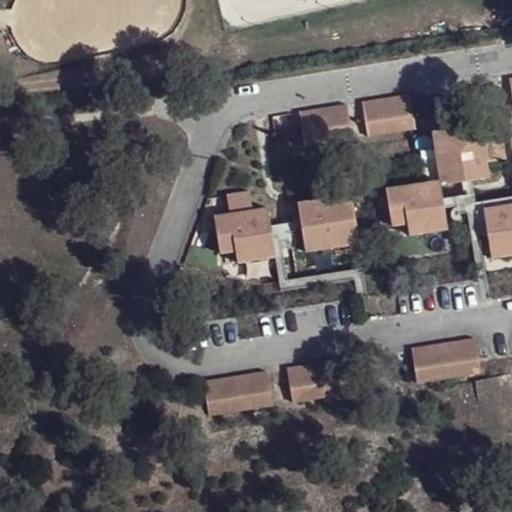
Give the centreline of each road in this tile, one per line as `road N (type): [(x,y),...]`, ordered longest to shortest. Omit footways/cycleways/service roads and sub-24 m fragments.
road 1 (residential): [(511,307),(190,357),(158,335),(163,269),(211,137),(236,102),(511,49)]
road 2 (unknown): [(0,136),(211,137)]
